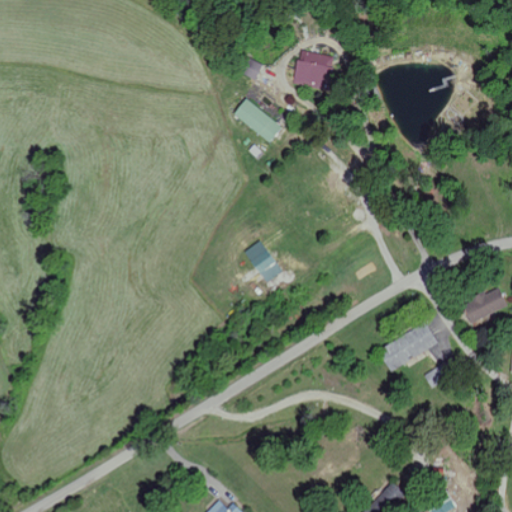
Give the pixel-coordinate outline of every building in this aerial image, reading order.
[(335,56),(301,49),(294,85),(328,91),(335,56)] [(262,64),(248,58),(242,74),(256,79),(262,64)] [(270,143),(282,127),(246,98),(233,114),(270,143)] [(266,283),(282,272),(260,241),(244,252),(266,283)] [(461,301),(468,323),(506,310),(499,288),(461,301)] [(376,349),(388,371),(437,345),(426,324),(376,349)] [(393,482),(360,511),(381,511),(402,492),(393,482)] [(206,511),(242,511),(243,511),(232,502),(227,508),(219,499),(206,511)]
